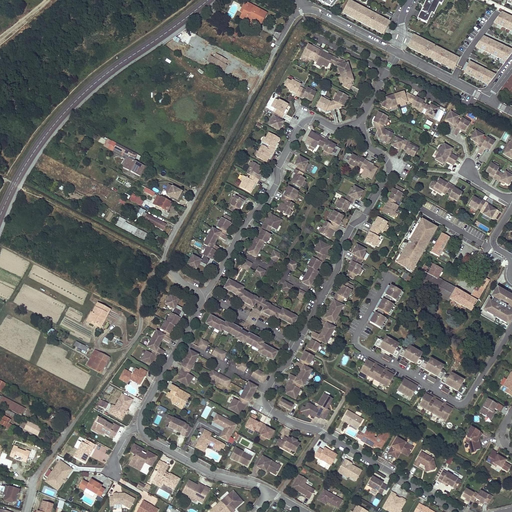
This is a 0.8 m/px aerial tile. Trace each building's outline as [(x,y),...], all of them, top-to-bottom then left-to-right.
[(430,0),(431,0),(426,11),(425,10),(426,8),(423,7),(417,19),(427,23),(432,13),(434,9),(436,10),(439,3),(442,4),(443,0),(430,0)] [(431,0),(430,0),(426,0),(423,7),(426,8),(425,10),(426,11),(431,0)] [(385,31),(390,22),(381,18),(379,21),(359,10),(360,7),(349,1),(344,11),(348,13),(347,15),(354,19),(355,17),(359,19),(358,21),(366,25),(367,23),(372,26),(371,28),(380,33),(382,30),(385,31)] [(243,13),(240,18),(246,21),(247,17),(254,21),(260,24),(262,19),(263,20),(267,13),(253,6),(252,7),(247,5),(243,13)] [(363,8),(360,7),(359,10),(379,21),(381,18),(379,16),(378,19),(375,17),(376,15),(366,9),(364,12),(361,10),(363,8)] [(511,17),(501,13),(494,23),(498,25),(496,27),(500,29),(502,27),(510,31),(508,33),(511,34),(511,17)] [(422,40),(413,35),(408,44),(412,46),(410,48),(424,55),(425,53),(431,56),(435,47),(433,45),(431,49),(420,43),(422,40)] [(511,53),(511,50),(483,37),(475,47),(480,49),(478,52),(482,53),(484,51),(492,55),(490,57),(494,59),(496,57),(500,59),(503,61),(501,63),(503,65),(511,53)] [(433,45),(422,40),(420,43),(431,49),(433,45)] [(308,57),(313,60),(315,56),(319,48),(316,46),(315,48),(308,45),(303,55),(308,57)] [(443,50),(435,47),(431,56),(435,58),(434,60),(441,64),(442,62),(447,64),(446,66),(449,68),(450,66),(455,68),(459,59),(452,55),(450,59),(448,59),(449,58),(443,55),(442,55),(441,55),(443,50)] [(319,58),(317,62),(320,64),(325,66),(326,67),(329,62),(332,56),(322,52),(323,50),(319,48),(315,56),(319,58)] [(452,55),(443,50),(441,55),(442,55),(443,55),(449,58),(448,59),(450,59),(452,55)] [(209,59),(208,61),(216,65),(218,61),(211,57),(210,60),(209,59)] [(341,75),(350,72),(349,68),(347,68),(346,64),(345,64),(344,61),(339,59),(338,60),(336,65),(338,67),(339,69),(340,74),(341,75)] [(485,83),(488,85),(495,75),(469,62),(468,64),(466,62),(462,70),(465,71),(464,73),(485,83)] [(352,77),(350,72),(341,75),(341,76),(343,81),(343,83),(342,86),(349,90),(352,85),(351,82),(351,81),(350,77),(352,77)] [(511,75),(503,87),(511,93),(511,75)] [(288,89),(296,93),(295,95),(299,97),(303,89),(299,87),(300,85),(299,84),(294,82),(292,81),(292,82),(288,80),(285,86),(289,88),(288,89)] [(303,99),(303,97),(311,101),(316,93),(314,92),(309,89),(307,88),(306,91),(303,89),(299,97),(303,99)] [(337,94),(335,100),(334,101),(332,102),(334,109),(339,108),(340,104),(343,106),(345,102),(344,101),(346,97),(346,96),(338,93),(337,94)] [(400,94),(395,95),(398,105),(400,105),(406,103),(407,102),(409,103),(410,102),(413,96),(412,96),(409,94),(407,94),(404,95),(404,94),(400,95),(400,94)] [(388,110),(389,108),(391,108),(397,106),(398,105),(395,95),(390,97),(391,98),(387,99),(387,100),(384,101),(381,106),(388,110)] [(326,109),(330,111),(334,109),(332,102),(330,102),(328,102),(323,99),(321,98),(317,106),(318,106),(322,108),(321,109),(325,112),(326,109)] [(421,100),(416,98),(413,104),(412,105),(415,107),(414,109),(418,111),(422,113),(426,105),(422,103),(423,103),(420,101),(421,100)] [(287,105),(279,100),(278,102),(275,107),(275,109),(277,110),(275,113),(283,117),(285,114),(283,113),(284,111),(287,105)] [(434,117),(438,109),(433,106),(432,108),(429,106),(429,107),(426,105),(422,113),(426,115),(426,114),(429,116),(430,115),(434,117)] [(465,131),(470,123),(468,123),(463,119),(462,119),(460,121),(457,119),(458,117),(457,116),(452,113),(450,112),(446,120),(449,122),(453,125),(452,126),(456,128),(453,133),(457,135),(460,130),(461,129),(462,129),(465,131)] [(270,125),(279,130),(283,122),(281,121),(283,117),(275,113),(273,117),(275,118),(271,124),(270,125)] [(384,128),(383,126),(384,125),(386,119),(387,118),(380,114),(379,114),(377,118),(376,117),(374,121),(377,123),(375,127),(376,130),(384,128)] [(384,130),(384,128),(376,130),(377,135),(381,137),(379,139),(384,141),(384,140),(388,142),(389,142),(393,135),(391,134),(386,131),(384,130)] [(490,150),(495,142),(493,142),(488,138),(487,138),(485,140),(482,138),(483,136),(482,135),(477,132),(475,131),(470,139),(474,141),(478,144),(477,145),(481,147),(478,152),(482,155),(485,149),(486,148),(487,148),(490,150)] [(134,160),(137,154),(117,144),(117,143),(97,133),(95,137),(99,139),(97,141),(108,146),(109,147),(108,148),(113,151),(114,148),(122,152),(129,155),(123,167),(129,170),(130,168),(132,169),(131,171),(140,176),(145,166),(134,160)] [(264,143),(268,145),(266,148),(273,152),(275,149),(274,148),(279,139),(269,133),(266,138),(264,143)] [(317,144),(320,146),(324,138),(321,136),(320,138),(311,133),(305,143),(310,145),(315,148),(317,144)] [(395,137),(391,145),(397,147),(397,146),(400,147),(403,149),(407,141),(404,139),(400,137),(399,139),(395,137)] [(327,142),(328,140),(324,138),(320,146),(324,148),(323,150),(324,150),(329,153),(331,154),(331,153),(335,155),(338,149),(334,147),(335,146),(327,142)] [(511,139),(511,142),(508,147),(505,151),(503,154),(511,159),(511,158),(511,139)] [(411,143),(407,141),(403,149),(407,150),(407,151),(409,152),(409,154),(414,156),(417,148),(414,147),(415,145),(411,143)] [(452,149),(444,144),(442,147),(439,152),(436,157),(435,160),(443,164),(444,162),(445,160),(446,161),(452,164),(454,161),(456,157),(451,154),(450,153),(450,152),(452,149)] [(266,162),(270,155),(271,156),(273,152),(266,148),(262,146),(259,151),(256,156),(266,162)] [(365,160),(361,158),(360,159),(352,155),(352,157),(348,154),(344,160),(348,162),(348,164),(349,164),(355,167),(356,168),(357,166),(360,168),(365,160)] [(295,165),(297,166),(295,170),(303,174),(305,170),(303,169),(306,164),(307,162),(299,157),(295,165)] [(368,162),(365,160),(360,168),(364,170),(362,174),(367,177),(371,179),(377,169),(368,164),(368,162)] [(262,168),(252,163),(250,168),(247,173),(251,176),(259,180),(261,176),(259,175),(262,168)] [(491,163),(486,172),(490,174),(494,176),(493,178),(496,180),(500,182),(501,180),(504,183),(508,185),(511,178),(511,175),(511,176),(507,173),(505,172),(504,175),(500,173),(497,171),(499,168),(497,167),(492,164),(491,163)] [(301,178),(303,174),(295,170),(293,174),(295,175),(293,178),(295,179),(292,184),(300,188),(301,186),(304,181),(304,179),(301,178)] [(118,176),(116,181),(124,185),(126,181),(118,176)] [(255,183),(257,183),(259,180),(251,176),(249,179),(245,177),(242,182),(240,186),(250,192),(255,183)] [(454,199),(457,201),(462,193),(457,190),(454,188),(455,187),(451,184),(447,182),(447,184),(443,182),(439,179),(437,183),(433,181),(429,187),(437,192),(438,190),(442,192),(445,194),(447,192),(450,194),(449,196),(454,199)] [(178,201),(183,191),(168,184),(163,194),(178,201)] [(387,197),(386,200),(393,205),(393,204),(395,201),(397,202),(398,201),(401,196),(402,194),(400,194),(403,190),(397,186),(395,190),(393,190),(389,198),(388,197),(387,197)] [(348,194),(346,198),(354,202),(356,198),(358,200),(362,192),(354,187),(353,188),(350,195),(348,194)] [(289,202),(291,199),(293,200),(294,199),(297,194),(298,192),(290,188),(288,192),(286,192),(284,195),(283,195),(281,198),(289,202)] [(231,205),(229,209),(235,213),(238,209),(239,209),(243,201),(244,202),(246,199),(247,199),(239,194),(237,198),(235,197),(234,198),(231,203),(230,205),(231,205)] [(131,197),(129,199),(141,205),(144,199),(137,195),(135,199),(131,197)] [(157,205),(167,211),(172,203),(161,197),(157,205)] [(478,200),(473,197),(468,205),(471,207),(476,210),(478,207),(481,209),(485,211),(483,214),(488,217),(491,219),(496,210),(491,208),(488,206),(489,205),(485,202),(482,200),(481,202),(478,200)] [(279,202),(281,203),(277,210),(287,215),(290,210),(293,205),(289,202),(281,198),(279,202)] [(350,204),(352,205),(354,202),(346,198),(344,201),(341,199),(340,200),(337,206),(336,207),(344,211),(346,207),(347,208),(350,204)] [(384,204),(385,205),(382,212),(392,217),(395,212),(398,207),(393,204),(393,205),(386,200),(384,204)] [(138,214),(137,216),(140,218),(164,230),(164,229),(161,227),(163,224),(163,223),(148,215),(143,213),(144,210),(139,208),(137,213),(138,214)] [(341,216),(334,212),(333,213),(330,219),(329,220),(332,221),(330,225),(337,229),(339,225),(338,225),(340,221),(339,220),(341,216)] [(225,235),(227,232),(226,231),(230,223),(229,223),(231,219),(225,215),(223,219),(222,219),(217,226),(220,228),(218,231),(225,235)] [(276,230),(281,220),(271,215),(266,224),(264,223),(262,227),(269,231),(271,227),(276,230)] [(123,226),(125,222),(126,220),(120,218),(117,223),(121,225),(123,226)] [(375,222),(373,226),(372,225),(370,229),(378,233),(380,230),(382,231),(383,230),(386,224),(387,223),(379,219),(377,223),(375,222)] [(436,228),(422,220),(397,263),(411,271),(436,228)] [(330,238),(334,232),(335,233),(337,229),(330,225),(326,222),(323,228),(320,233),(330,238)] [(147,234),(128,224),(125,230),(144,240),(147,234)] [(264,242),(265,243),(270,235),(268,234),(269,231),(262,227),(260,230),(262,231),(258,239),(264,242)] [(216,241),(218,237),(225,241),(227,237),(225,235),(218,231),(212,228),(208,236),(216,241)] [(368,233),(369,234),(367,237),(369,238),(367,242),(366,242),(374,246),(375,245),(378,239),(378,238),(376,237),(378,233),(370,229),(368,232),(368,233)] [(450,238),(442,233),(431,252),(439,256),(450,238)] [(216,251),(218,253),(221,249),(214,245),(216,241),(208,236),(203,244),(208,247),(216,251)] [(260,250),(264,242),(258,239),(257,238),(255,242),(254,241),(251,246),(260,250)] [(317,256),(324,260),(326,257),(324,256),(329,247),(319,241),(314,250),(319,253),(317,256)] [(357,245),(352,254),(355,255),(353,258),(360,262),(362,259),(361,258),(364,251),(365,250),(357,245)] [(249,253),(256,257),(260,250),(251,246),(249,250),(250,251),(249,253)] [(208,247),(201,258),(209,263),(211,259),(212,259),(216,251),(208,247)] [(270,258),(277,262),(281,255),(274,251),(270,258)] [(192,256),(188,263),(193,266),(192,267),(196,269),(200,262),(207,266),(209,263),(201,258),(200,260),(192,256)] [(322,264),(324,260),(317,256),(315,260),(313,259),(309,267),(310,267),(316,271),(320,263),(322,264)] [(351,262),(352,263),(348,270),(349,271),(347,275),(353,278),(355,274),(356,275),(358,272),(360,268),(361,267),(359,266),(360,262),(353,258),(351,262)] [(245,260),(241,267),(248,271),(252,264),(245,260)] [(290,260),(286,267),(293,271),(297,264),(290,260)] [(430,269),(433,264),(427,261),(424,265),(430,269)] [(489,281),(482,276),(473,291),(470,296),(456,288),(447,284),(437,278),(442,269),(433,264),(430,269),(424,265),(422,270),(423,271),(421,273),(426,276),(421,286),(449,301),(450,299),(471,311),(489,281)] [(258,267),(254,274),(261,278),(265,271),(258,267)] [(315,275),(317,271),(316,271),(310,267),(306,275),(314,279),(316,275),(315,275)] [(302,282),(309,286),(310,284),(311,284),(314,279),(306,275),(302,282)] [(251,304),(253,306),(255,303),(257,299),(258,298),(254,296),(253,297),(250,296),(250,295),(242,290),(243,288),(229,280),(225,287),(227,288),(227,290),(236,294),(236,293),(239,295),(239,296),(238,297),(242,299),(241,300),(250,306),(251,304)] [(285,282),(281,289),(289,293),(292,286),(285,282)] [(344,297),(347,299),(351,291),(349,290),(352,286),(346,283),(344,287),(343,286),(338,294),(337,294),(335,297),(342,301),(344,297)] [(383,299),(378,309),(388,315),(393,305),(391,304),(394,300),(396,301),(401,291),(391,285),(388,290),(392,292),(389,297),(391,298),(389,302),(383,299)] [(506,293),(498,288),(492,298),(493,298),(491,302),(490,301),(487,307),(489,309),(487,312),(493,316),(494,315),(497,317),(496,318),(506,323),(508,320),(510,321),(511,318),(511,296),(510,295),(509,296),(506,294),(506,293)] [(298,289),(294,296),(302,300),(305,293),(298,289)] [(174,299),(170,297),(166,304),(169,306),(174,309),(173,310),(181,314),(183,311),(175,307),(179,300),(175,298),(174,299)] [(338,314),(343,306),(340,304),(342,301),(335,297),(330,305),(331,306),(329,310),(338,314)] [(257,299),(255,303),(259,306),(264,308),(266,303),(262,301),(257,299)] [(98,303),(93,313),(92,312),(88,319),(92,321),(92,322),(100,326),(104,319),(103,319),(104,317),(106,318),(110,310),(98,303)] [(270,305),(266,303),(264,308),(262,310),(265,312),(264,313),(274,318),(274,317),(278,319),(278,318),(279,317),(282,318),(281,320),(290,324),(291,323),(293,325),(297,318),(283,310),(281,312),(273,308),(269,306),(270,305)] [(179,318),(181,314),(173,310),(167,322),(174,326),(175,326),(179,318)] [(322,321),(329,325),(331,321),(333,323),(338,314),(329,310),(327,313),(326,313),(322,321)] [(386,319),(379,315),(376,319),(373,317),(370,322),(380,328),(386,319)] [(265,356),(273,360),(277,353),(274,352),(275,351),(270,348),(266,346),(265,347),(262,345),(263,344),(263,343),(260,341),(261,340),(256,337),(251,335),(251,336),(248,334),(249,333),(245,331),(241,329),(241,330),(238,329),(239,328),(234,325),(230,323),(229,324),(226,322),(225,323),(224,325),(221,323),(222,322),(217,319),(213,317),(212,318),(210,316),(206,324),(213,328),(221,332),(222,329),(229,333),(237,337),(236,338),(244,343),(245,342),(252,346),(259,350),(258,352),(265,356)] [(318,324),(324,328),(322,332),(329,336),(334,328),(329,325),(322,321),(320,320),(318,324)] [(169,338),(171,334),(169,333),(174,326),(167,322),(165,321),(161,329),(164,330),(162,334),(169,338)] [(152,339),(160,343),(162,339),(169,343),(171,339),(169,338),(162,334),(156,331),(152,339)] [(322,332),(320,336),(313,332),(311,336),(313,337),(320,341),(325,344),(329,336),(322,332)] [(308,349),(315,352),(319,345),(318,344),(320,341),(313,337),(309,345),(310,346),(308,349)] [(384,340),(380,338),(379,339),(376,345),(380,347),(380,346),(384,349),(385,348),(387,349),(386,351),(396,357),(400,350),(397,348),(398,346),(395,344),(396,343),(389,338),(388,340),(385,338),(384,340)] [(160,354),(162,355),(164,351),(158,347),(160,343),(152,339),(147,347),(153,350),(160,354)] [(198,346),(205,351),(208,345),(209,343),(201,339),(201,341),(198,346)] [(85,346),(76,342),(74,346),(86,352),(88,348),(85,346)] [(215,348),(212,354),(223,360),(226,354),(226,353),(216,347),(215,348)] [(407,349),(404,347),(399,355),(403,357),(410,361),(411,359),(413,360),(412,361),(417,363),(416,364),(420,367),(424,359),(420,357),(421,356),(418,354),(419,352),(412,348),(411,350),(408,348),(407,349)] [(95,350),(92,355),(102,359),(104,355),(95,350)] [(141,360),(152,366),(157,357),(158,358),(160,354),(153,350),(151,354),(146,351),(141,360)] [(189,354),(188,353),(186,358),(194,362),(198,355),(191,351),(189,354)] [(299,363),(306,367),(308,364),(309,364),(313,357),(306,353),(304,356),(303,355),(299,363)] [(109,357),(104,355),(102,359),(92,355),(86,365),(98,372),(101,373),(109,357)] [(387,387),(396,374),(392,371),(391,374),(387,372),(384,370),(386,368),(379,363),(377,366),(374,364),(371,362),(373,359),(369,357),(361,371),(387,387)] [(185,363),(183,366),(190,370),(194,362),(186,358),(183,362),(185,363)] [(441,379),(445,372),(442,370),(443,368),(440,367),(441,365),(434,360),(433,362),(430,360),(429,362),(425,360),(421,367),(424,370),(425,368),(430,370),(432,371),(431,373),(441,379)] [(248,365),(241,361),(240,362),(237,368),(244,372),(248,366),(248,365)] [(294,366),(301,370),(299,374),(307,378),(311,370),(306,367),(299,363),(297,362),(294,366)] [(182,371),(177,380),(188,386),(193,376),(188,374),(190,370),(183,366),(181,370),(182,371)] [(141,383),(147,372),(140,368),(139,370),(135,368),(132,374),(124,370),(119,379),(128,383),(130,379),(132,379),(133,381),(138,383),(141,383)] [(267,375),(255,369),(251,376),(263,382),(267,375)] [(208,377),(216,381),(219,374),(212,370),(208,377)] [(511,371),(507,379),(503,386),(507,388),(505,391),(511,395),(511,394),(511,390),(511,388),(511,371)] [(297,383),(303,386),(307,378),(299,374),(297,378),(290,374),(288,378),(290,380),(297,383)] [(461,394),(466,387),(462,385),(463,383),(460,381),(461,380),(454,375),(453,377),(450,375),(449,377),(445,375),(441,382),(451,388),(453,386),(455,388),(454,388),(458,391),(458,392),(461,394)] [(227,387),(231,380),(222,376),(218,383),(227,387)] [(411,399),(419,385),(415,383),(414,385),(411,383),(408,381),(409,379),(406,377),(397,391),(411,399)] [(284,393),(295,399),(300,389),(295,387),(297,383),(290,380),(288,383),(289,384),(284,393)] [(245,390),(253,394),(255,390),(254,389),(256,387),(248,383),(245,390)] [(189,395),(171,385),(169,389),(171,390),(170,394),(168,397),(171,399),(172,404),(177,403),(179,404),(184,406),(189,395)] [(253,394),(245,390),(240,398),(247,402),(249,398),(250,399),(253,394)] [(446,422),(454,408),(450,406),(449,408),(446,406),(442,405),(444,402),(437,398),(435,400),(432,399),(429,397),(430,394),(427,392),(419,406),(446,422)] [(126,410),(132,399),(121,393),(114,406),(112,410),(116,412),(114,415),(121,419),(124,413),(126,410)] [(326,409),(332,399),(324,395),(321,400),(320,400),(318,404),(319,405),(324,408),(319,417),(323,419),(329,410),(326,409)] [(0,401),(0,404),(21,416),(25,409),(2,397),(2,398),(0,401)] [(228,408),(239,414),(244,404),(245,405),(247,402),(240,398),(238,401),(234,398),(228,408)] [(491,419),(494,414),(492,412),(493,410),(494,408),(500,411),(503,405),(497,402),(497,404),(488,398),(480,413),(491,419)] [(292,406),(281,400),(279,404),(290,410),(292,406)] [(303,407),(302,407),(300,412),(307,416),(308,414),(314,417),(315,416),(319,418),(319,417),(324,408),(319,405),(317,408),(309,403),(307,404),(305,408),(303,407)] [(207,418),(211,408),(206,406),(202,416),(207,418)] [(29,411),(25,409),(21,416),(25,419),(29,411)] [(18,415),(7,410),(6,412),(12,415),(12,416),(16,418),(18,415)] [(347,411),(344,417),(342,420),(351,425),(352,424),(354,425),(353,426),(357,429),(359,426),(362,420),(347,411)] [(0,422),(0,424),(6,427),(8,423),(10,420),(4,416),(0,422)] [(220,437),(227,441),(236,425),(220,416),(215,423),(224,428),(220,437)] [(184,436),(189,426),(189,425),(173,417),(170,422),(168,427),(180,433),(180,434),(184,436)] [(258,431),(262,424),(259,422),(258,423),(254,420),(250,418),(245,427),(249,429),(254,431),(255,430),(258,431)] [(41,429),(24,419),(20,427),(37,436),(41,429)] [(99,424),(95,422),(91,429),(100,434),(101,433),(95,430),(99,424)] [(6,427),(5,429),(10,432),(14,426),(8,423),(6,427)] [(266,426),(262,424),(258,431),(262,433),(261,435),(266,438),(269,440),(274,431),(270,429),(265,427),(266,426)] [(118,443),(123,427),(119,426),(114,441),(118,443)] [(192,428),(189,426),(184,436),(187,438),(192,428)] [(483,434),(471,427),(468,432),(467,436),(467,438),(465,442),(468,444),(470,450),(474,449),(476,450),(480,449),(481,447),(480,444),(478,443),(478,442),(479,440),(483,434)] [(377,438),(375,439),(373,437),(374,435),(370,433),(372,430),(368,428),(364,434),(361,440),(372,447),(373,446),(374,444),(378,446),(381,448),(388,435),(384,433),(381,431),(377,438)] [(212,433),(205,429),(199,440),(200,440),(200,441),(199,441),(197,445),(201,447),(207,446),(208,444),(219,450),(221,447),(223,449),(225,445),(210,437),(212,433)] [(248,448),(251,442),(242,437),(239,443),(248,448)] [(282,440),(279,446),(283,448),(284,446),(290,450),(295,452),(300,444),(296,442),(297,441),(292,438),(291,439),(288,438),(288,439),(284,437),(282,440)] [(397,438),(388,453),(394,457),(398,450),(400,452),(402,449),(409,453),(413,447),(397,438)] [(92,448),(94,444),(86,440),(84,443),(82,442),(78,449),(74,457),(84,463),(88,455),(87,454),(91,447),(92,448)] [(157,456),(147,451),(146,453),(145,456),(141,453),(142,451),(143,449),(134,444),(130,451),(135,454),(137,455),(136,457),(133,458),(131,462),(142,468),(145,462),(151,466),(157,456)] [(18,447),(14,446),(9,459),(13,460),(14,457),(22,460),(21,463),(25,465),(28,457),(30,452),(26,450),(25,453),(17,450),(18,447)] [(330,452),(330,451),(324,447),(323,450),(319,448),(314,456),(331,465),(337,455),(332,452),(332,453),(330,452)] [(234,448),(229,458),(237,462),(238,460),(247,465),(251,457),(234,448)] [(264,449),(263,448),(254,465),(257,467),(262,456),(261,456),(264,449)] [(31,449),(30,452),(28,457),(34,459),(37,451),(31,449)] [(433,459),(421,452),(415,461),(424,466),(426,472),(434,470),(436,468),(433,459)] [(505,459),(495,454),(493,457),(489,455),(486,461),(495,466),(498,466),(508,471),(511,466),(505,463),(504,462),(505,459)] [(280,466),(262,456),(257,467),(265,471),(266,470),(269,471),(276,475),(280,466)] [(337,472),(342,475),(345,474),(349,476),(348,477),(356,481),(362,470),(355,467),(354,469),(350,466),(351,464),(352,463),(345,459),(337,472)] [(155,468),(158,470),(163,462),(159,460),(155,468)] [(66,466),(60,461),(47,478),(54,482),(53,484),(56,486),(57,485),(59,487),(63,482),(61,481),(63,478),(65,479),(69,473),(64,469),(66,466)] [(415,461),(413,465),(426,472),(424,466),(415,461)] [(142,468),(131,462),(129,465),(140,471),(142,468)] [(158,470),(154,479),(154,481),(161,485),(163,484),(174,489),(179,479),(170,474),(168,474),(168,475),(164,474),(165,472),(169,466),(163,462),(158,470)] [(443,470),(437,480),(441,483),(442,481),(446,484),(452,487),(457,479),(443,470)] [(309,499),(314,490),(304,484),(307,479),(299,475),(292,487),(296,490),(297,489),(299,490),(298,491),(306,495),(305,497),(309,499)] [(367,485),(382,494),(386,486),(382,484),(383,483),(378,480),(377,481),(376,480),(376,479),(372,476),(367,485)] [(47,478),(46,480),(46,482),(56,489),(58,489),(59,487),(57,485),(56,486),(53,484),(54,482),(47,478)] [(97,495),(102,486),(91,479),(88,484),(83,480),(79,487),(84,491),(86,488),(97,495)] [(154,479),(152,483),(161,488),(163,484),(161,485),(154,481),(154,479)] [(461,481),(457,479),(452,487),(456,489),(461,481)] [(188,481),(182,492),(190,496),(191,494),(196,497),(195,499),(202,503),(210,490),(205,487),(204,489),(197,486),(188,481)] [(19,489),(10,486),(5,501),(12,503),(15,501),(16,495),(18,494),(19,489)] [(342,500),(323,489),(317,500),(325,504),(327,502),(327,501),(329,501),(328,502),(337,508),(342,500)] [(473,493),(465,489),(461,496),(465,499),(464,500),(468,502),(470,499),(474,501),(475,498),(478,494),(477,494),(474,492),(473,493)] [(477,494),(478,494),(475,498),(479,501),(479,502),(483,505),(484,501),(488,504),(492,497),(488,494),(488,495),(480,490),(477,494)] [(221,501),(210,511),(211,511),(233,511),(234,511),(233,510),(232,509),(234,507),(236,507),(242,502),(233,491),(221,501)] [(402,500),(400,501),(398,499),(399,498),(395,496),(396,495),(392,492),(383,508),(389,511),(394,511),(395,511),(396,511),(398,508),(400,509),(405,502),(402,500)] [(113,504),(122,504),(130,508),(135,499),(124,493),(121,493),(121,494),(120,494),(120,493),(113,494),(113,496),(109,497),(110,506),(114,506),(113,504)] [(156,511),(157,511),(150,508),(149,510),(148,509),(149,507),(150,505),(142,501),(136,511),(156,511)] [(50,511),(53,504),(43,502),(40,511),(39,511),(38,511),(37,511),(50,511)]
